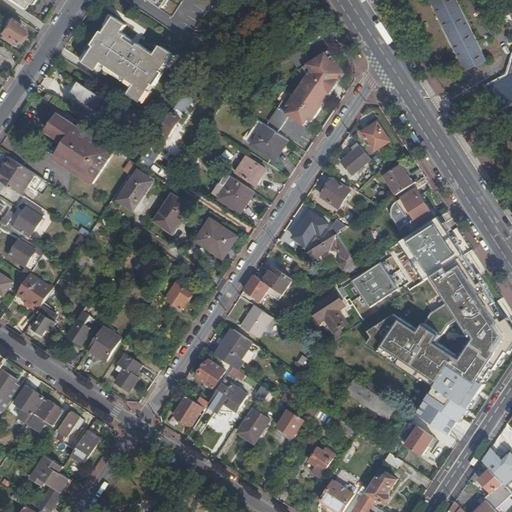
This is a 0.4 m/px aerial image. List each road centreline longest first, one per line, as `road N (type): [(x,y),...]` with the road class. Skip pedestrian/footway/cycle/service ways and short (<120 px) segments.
road 1 (residential): [(384,70),(136,428)]
road 2 (primary): [(511,234),(358,0)]
road 3 (primary): [(384,70),(511,269)]
road 4 (residential): [(0,337),(136,428)]
road 5 (residential): [(136,428),(266,511)]
road 6 (residential): [(432,511),(511,391)]
road 7 (residential): [(77,0),(0,117)]
